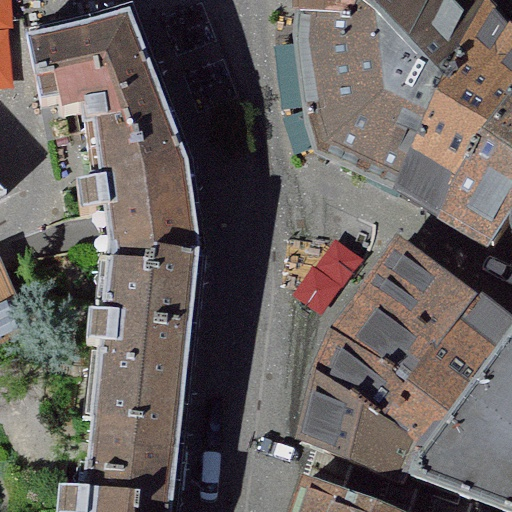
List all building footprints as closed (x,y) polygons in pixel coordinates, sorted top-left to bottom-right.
[(422,190),(508,0),(394,0),(380,35),(299,23),(298,32),(321,141),(397,173),(422,190)] [(380,35),(394,0),(301,0),(299,23),(380,35)] [(466,219),(511,139),(511,3),(509,0),(508,0),(422,190),(466,219)] [(194,511),(206,391),(219,270),(202,177),(159,63),(141,14),(31,42),(46,113),(62,109),(64,119),(85,113),(88,136),(95,136),(102,189),(84,194),(86,223),(107,221),(111,268),(105,318),(93,318),(90,362),(107,363),(91,498),(67,496),(65,511),(194,511)] [(511,139),(466,219),(511,249),(511,139)] [(0,214),(14,205),(0,191),(0,214)] [(416,496),(511,375),(511,308),(407,250),(334,347),(303,456),(416,496)] [(0,263),(0,356),(37,340),(2,262),(0,263)] [(511,511),(511,375),(416,496),(462,511),(511,511)] [(301,511),(385,511),(312,483),(301,511)]
